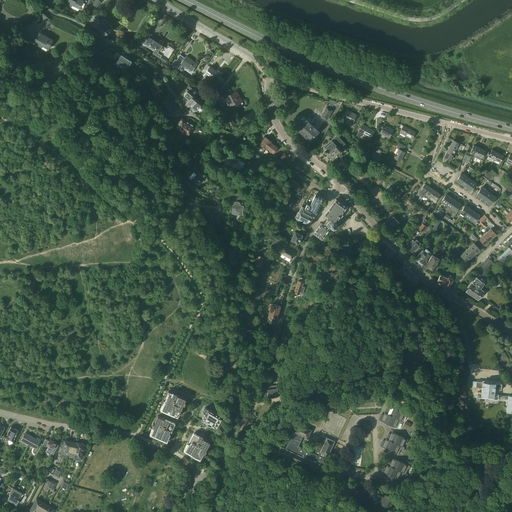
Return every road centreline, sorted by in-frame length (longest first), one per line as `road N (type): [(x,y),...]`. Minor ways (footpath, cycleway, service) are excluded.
road 1 (track): [(0,115),(57,155),(97,197),(156,232),(200,292),(136,436)]
road 2 (unclassified): [(332,196),(284,166),(229,150),(150,64),(34,0)]
road 3 (primary): [(511,128),(336,72),(184,0)]
road 4 (tertiary): [(332,196),(305,243),(218,482),(187,511)]
road 5 (track): [(196,315),(211,315),(215,273),(197,207),(218,207),(192,190),(156,144),(141,99),(161,114),(190,114)]
road 6 (unclassified): [(441,121),(270,74)]
road 7 (tertiary): [(450,295),(339,186)]
road 8 (tertiary): [(339,186),(276,124),(270,74)]
road 9 (residential): [(136,436),(0,412)]
road 10 (tertiary): [(270,74),(156,0)]
road 11 (unclassified): [(349,0),(419,20),(464,0)]
